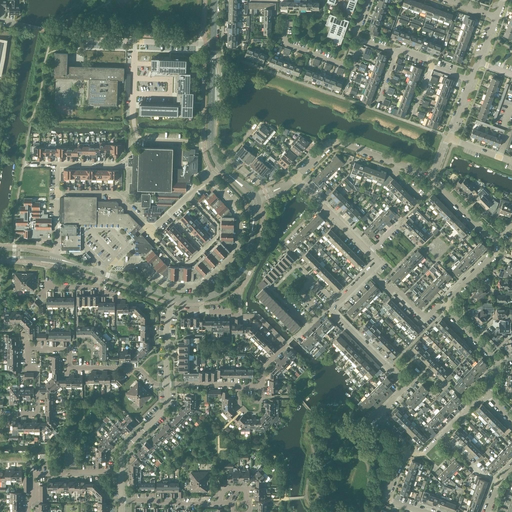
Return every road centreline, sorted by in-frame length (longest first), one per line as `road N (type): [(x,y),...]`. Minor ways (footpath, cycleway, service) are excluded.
road 1 (residential): [(110,260),(142,264),(166,285),(202,284),(239,243),(240,211),(209,178)]
road 2 (residential): [(57,164),(118,164),(132,139),(210,144)]
road 3 (residential): [(167,384),(155,385),(139,369),(69,368),(68,350),(27,349)]
road 4 (residential): [(262,386),(261,370),(285,345),(257,317),(201,305)]
road 5 (residential): [(189,196),(217,226),(216,238),(189,264),(177,262),(150,232)]
road 6 (residential): [(213,44),(88,40)]
road 7 (residential): [(29,511),(36,474),(121,472)]
road 8 (tertiary): [(398,164),(335,142),(296,178)]
